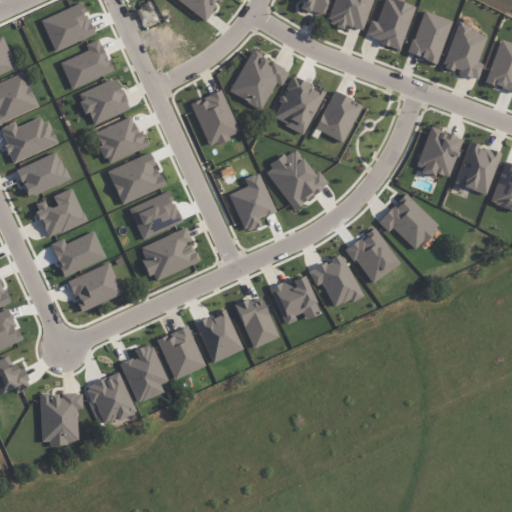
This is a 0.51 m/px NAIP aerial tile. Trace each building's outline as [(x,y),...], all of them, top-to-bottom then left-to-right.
[(175,0),(204,21),(220,0),(175,0)] [(300,0),(302,0),(299,8),(321,15),(326,0),(300,0)] [(333,0),(325,23),(342,29),(344,24),(361,31),(372,0),(333,0)] [(399,49),(414,7),(396,1),(395,2),(391,0),(383,0),(376,22),(370,20),(364,37),(399,49)] [(450,21),(422,11),(408,54),(436,63),(450,21)] [(487,35),(457,24),(441,67),(476,80),(482,65),(476,62),(487,35)] [(0,75),(16,69),(2,37),(0,38),(0,75)] [(511,92),(511,43),(499,39),(484,83),(511,92)] [(275,83),(280,86),(288,72),(270,62),(271,61),(250,50),(228,92),(261,109),(275,83)] [(0,123),(37,108),(22,73),(0,82),(0,123)] [(324,92),(291,77),(272,119),(304,134),(324,92)] [(76,94),(84,115),(88,113),(92,124),(128,110),(115,78),(76,94)] [(189,104),(208,147),(239,133),(220,90),(189,104)] [(314,129),(343,143),(360,105),(332,91),(314,129)] [(14,123),(0,128),(0,133),(12,163),(55,145),(43,116),(16,127),(14,123)] [(93,132),(106,164),(145,148),(132,116),(93,132)] [(416,166),(423,169),(422,171),(448,179),(461,138),(428,127),(416,166)] [(454,185),(487,195),(499,152),(466,143),(454,185)] [(313,175),(294,148),(264,170),(292,210),(327,184),(318,171),(313,175)] [(15,169),(27,198),(68,180),(56,152),(15,169)] [(511,165),(503,162),(489,203),(511,210),(511,165)] [(246,187),(228,194),(244,232),(260,226),(257,219),(274,212),(258,173),(243,179),(246,187)] [(85,223),(72,188),(52,196),(55,205),(48,208),(44,200),(34,204),(46,238),(85,223)] [(167,189),(181,220),(142,239),(127,208),(167,189)] [(438,226),(404,194),(377,223),(388,233),(391,228),(415,251),(438,226)] [(135,249),(148,281),(200,259),(185,226),(135,249)] [(345,248),(370,284),(399,265),(374,228),(345,248)] [(332,309),(360,296),(342,255),(308,270),(315,286),(322,284),(332,309)] [(122,294),(108,263),(68,281),(81,311),(122,294)] [(303,276),(289,282),(288,280),(268,288),(282,323),(302,316),(304,320),(318,315),(303,276)] [(0,307),(8,304),(0,284),(0,307)] [(278,338),(261,299),(250,303),(247,298),(233,304),(252,349),(278,338)] [(242,350),(224,309),(193,323),(211,363),(242,350)] [(204,367),(187,327),(156,340),(173,380),(204,367)] [(166,381),(149,343),(133,351),(135,356),(119,364),(137,403),(162,392),(159,384),(166,381)] [(101,426),(134,413),(119,373),(86,386),(101,426)] [(76,409),(81,409),(81,393),(58,394),(39,394),(41,444),(77,443),(76,409)]
